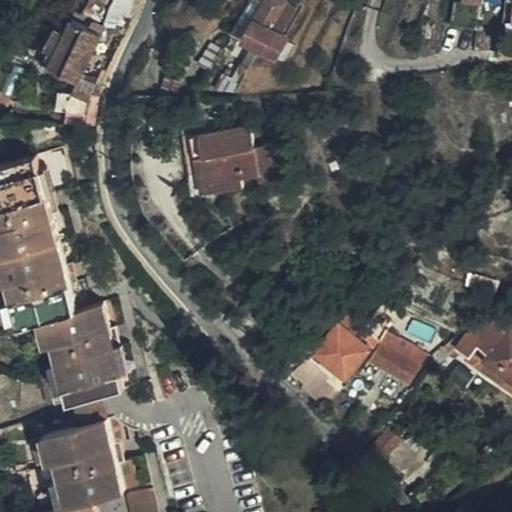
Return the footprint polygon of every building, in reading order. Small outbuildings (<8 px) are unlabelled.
[(115,0),(111,18),(132,23),(134,18),(138,0),(115,0)] [(244,41),(267,0),(250,0),(231,33),(244,41)] [(300,8),(287,0),(267,0),(244,41),(279,60),(280,58),(289,40),(291,36),(286,34),(300,8)] [(67,30),(56,53),(50,65),(65,72),(83,81),(110,25),(96,18),(93,26),(73,17),(67,30)] [(47,48),(56,53),(67,30),(57,26),(47,48)] [(212,71),(226,48),(213,40),(198,63),(212,71)] [(297,44),(289,40),(280,58),(287,61),(297,44)] [(511,62),(511,45),(497,44),(496,60),(511,62)] [(218,85),(236,93),(244,81),(225,71),(218,85)] [(65,72),(62,91),(95,94),(92,111),(90,125),(98,125),(103,91),(83,81),(65,72)] [(92,111),(95,94),(62,91),(59,108),(92,111)] [(258,146),(253,124),(184,136),(189,173),(199,172),(203,193),(246,186),(244,177),(261,174),(263,183),(284,179),(278,142),(258,146)] [(0,224),(25,321),(51,314),(79,307),(39,154),(0,164),(0,224)] [(79,307),(51,314),(74,398),(102,391),(127,385),(105,300),(79,307)] [(310,341),(310,342),(318,349),(341,321),(346,316),(337,310),(316,335),(310,341)] [(399,327),(417,336),(423,325),(405,315),(399,327)] [(351,328),(355,322),(346,316),(341,321),(351,328)] [(365,325),(360,320),(358,320),(355,322),(351,328),(341,321),(318,349),(351,373),(373,346),(363,338),(366,334),(361,329),(365,325)] [(479,345),(490,332),(479,323),(458,346),(472,354),(479,345)] [(511,376),(511,327),(507,331),(498,323),(490,332),(479,345),(489,352),(486,357),(511,376)] [(361,329),(366,334),(370,329),(365,325),(361,329)] [(412,384),(431,350),(387,327),(378,346),(369,359),(412,384)] [(511,393),(511,376),(486,357),(478,368),(511,393)] [(102,391),(74,398),(80,424),(109,416),(102,391)] [(127,488),(109,416),(80,424),(51,431),(69,502),(95,496),(127,488)] [(385,459),(405,439),(391,426),(370,447),(385,459)] [(160,511),(154,487),(127,493),(132,511),(160,511)] [(99,511),(95,496),(69,502),(40,510),(39,511),(99,511)]
